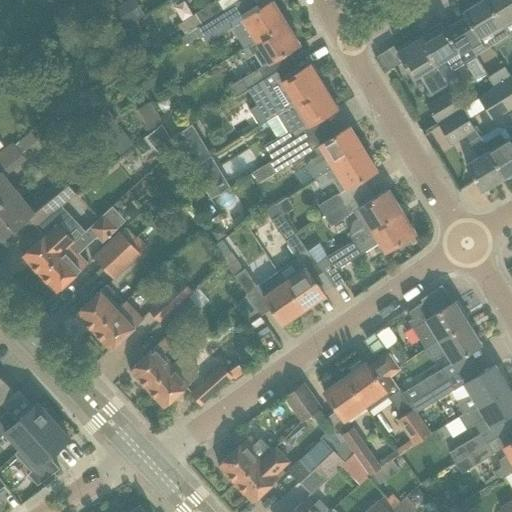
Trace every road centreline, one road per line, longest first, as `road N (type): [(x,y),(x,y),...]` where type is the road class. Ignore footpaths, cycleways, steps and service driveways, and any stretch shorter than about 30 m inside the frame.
road 1 (residential): [(143,457),(194,434),(466,243)]
road 2 (residential): [(466,243),(345,43)]
road 3 (tertiary): [(143,457),(0,308)]
